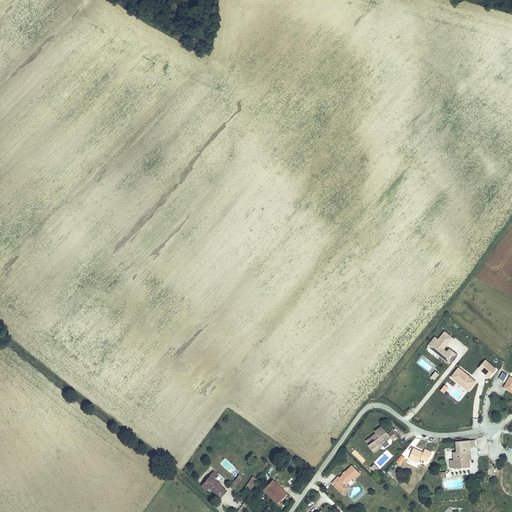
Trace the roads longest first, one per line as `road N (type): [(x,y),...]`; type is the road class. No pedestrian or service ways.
road 1 (track): [(0,329),(220,511)]
road 2 (unclassified): [(482,427),(429,433),(371,406),(290,511)]
